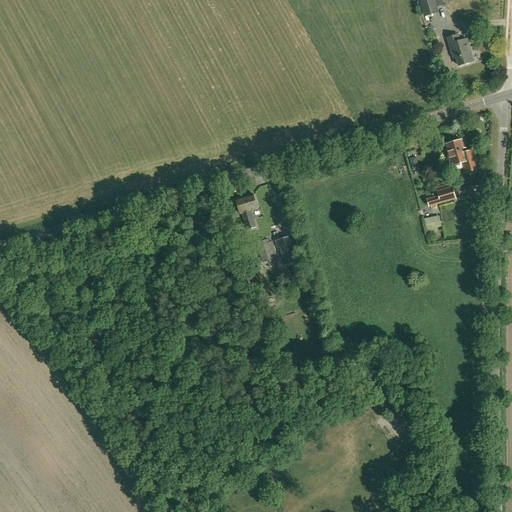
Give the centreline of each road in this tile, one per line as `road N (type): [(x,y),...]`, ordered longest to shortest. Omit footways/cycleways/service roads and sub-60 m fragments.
road 1 (tertiary): [(504,96),(0,248)]
road 2 (unclassified): [(496,511),(504,96)]
